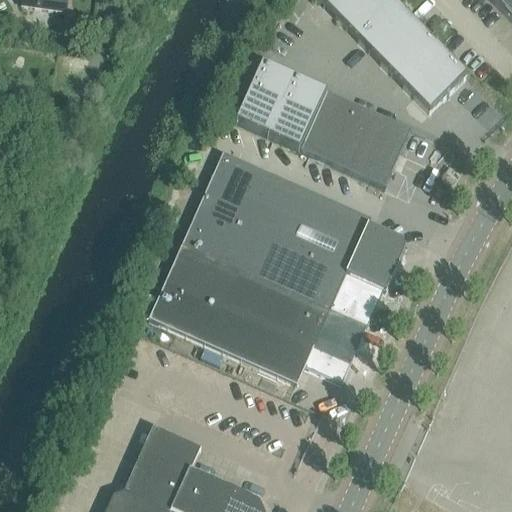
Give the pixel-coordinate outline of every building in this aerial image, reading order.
[(22,0),(22,10),(65,16),(66,11),(67,0),(22,0)] [(466,81),(386,0),(318,0),(316,3),(429,118),(466,81)] [(511,0),(487,0),(511,25),(511,0)] [(299,156),(325,97),(262,69),(235,127),(299,156)] [(300,156),(366,185),(384,193),(410,135),(326,98),(301,155),(300,156)] [(296,391),(304,373),(341,389),(382,296),(385,298),(404,255),(401,246),(367,231),(370,225),(286,188),(222,159),(181,252),(148,325),(296,391)] [(441,185),(452,192),(461,179),(449,172),(441,185)] [(152,432),(124,496),(113,500),(107,511),(261,511),(260,507),(231,494),(230,496),(221,492),(222,490),(190,476),(200,454),(152,432)]
